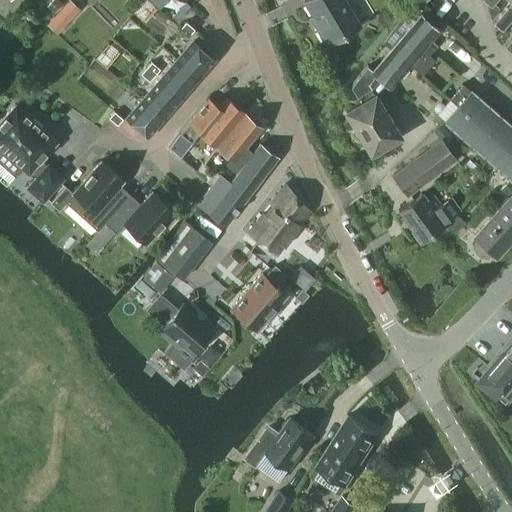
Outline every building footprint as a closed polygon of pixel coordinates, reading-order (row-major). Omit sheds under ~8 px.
[(50,15),(43,23),(56,35),(80,9),(71,0),(54,18),(50,15)] [(318,30),(326,44),(360,24),(345,0),(306,0),(304,1),(314,18),(316,17),(320,25),(319,26),(318,30)] [(503,31),(511,19),(511,0),(510,0),(511,1),(494,23),(503,31)] [(186,1),(172,16),(176,20),(190,6),(186,1)] [(45,5),(35,15),(43,23),(50,15),(53,12),(45,5)] [(438,28),(422,14),(392,49),(422,75),(435,60),(429,54),(436,46),(428,39),(438,28)] [(186,21),(181,27),(189,35),(195,28),(186,21)] [(193,41),(176,60),(197,78),(213,58),(193,41)] [(409,63),(392,49),(375,69),(374,69),(373,70),(368,65),(352,86),(361,101),(346,110),(354,123),(353,127),(357,133),(360,134),(371,152),(399,134),(368,84),(376,75),(389,86),(409,63)] [(176,60),(160,79),(180,97),(197,78),(176,60)] [(151,61),(146,67),(155,74),(160,68),(151,61)] [(146,67),(141,73),(150,81),(155,74),(146,67)] [(160,79),(144,98),(164,115),(180,97),(160,79)] [(470,90),(463,83),(458,89),(466,95),(470,90)] [(511,180),(511,124),(471,89),(470,90),(466,95),(461,100),(457,105),(443,121),(511,180)] [(466,95),(458,89),(454,93),(461,100),(466,95)] [(461,100),(454,93),(449,99),(457,105),(461,100)] [(201,133),(217,146),(245,113),(226,97),(219,107),(208,98),(179,133),(192,143),(201,133)] [(144,98),(127,117),(147,135),(164,115),(144,98)] [(57,140),(15,103),(0,120),(0,150),(2,149),(29,173),(30,171),(36,176),(27,187),(43,201),(64,177),(48,162),(47,164),(41,158),(57,140)] [(114,111),(109,117),(117,124),(123,118),(114,111)] [(245,113),(217,146),(231,158),(227,163),(235,169),(249,152),(243,147),(261,126),(258,123),(259,121),(250,114),(248,115),(245,113)] [(443,126),(436,131),(443,141),(450,136),(443,126)] [(456,158),(441,138),(393,174),(407,194),(456,158)] [(457,138),(447,145),(456,157),(465,150),(457,138)] [(260,143),(231,182),(221,173),(197,203),(225,225),(278,157),(260,143)] [(123,180),(101,159),(73,191),(65,184),(51,201),(59,209),(66,202),(98,230),(130,193),(120,184),(123,180)] [(203,163),(197,171),(211,183),(217,175),(203,163)] [(511,184),(508,181),(501,189),(509,195),(511,191),(511,184)] [(310,210),(286,183),(248,232),(277,254),(310,210)] [(174,210),(152,190),(141,202),(130,193),(105,222),(117,232),(125,223),(147,243),(174,210)] [(422,193),(398,210),(421,241),(445,224),(442,222),(459,209),(450,197),(441,204),(433,195),(427,200),(422,193)] [(511,233),(511,195),(475,236),(496,255),(510,239),(508,237),(511,233)] [(188,221),(159,260),(183,278),(212,239),(188,221)] [(93,236),(86,244),(95,252),(102,244),(93,236)] [(173,276),(157,263),(144,279),(161,292),(173,276)] [(286,293),(262,273),(232,307),(256,328),(266,317),(270,320),(280,308),(276,305),(286,293)] [(295,296),(302,302),(308,295),(301,289),(295,296)] [(159,329),(173,341),(176,338),(193,353),(212,330),(181,304),(159,329)] [(213,345),(201,359),(210,366),(221,352),(213,345)] [(511,345),(507,351),(508,351),(483,381),(507,401),(511,395),(511,345)] [(200,360),(195,366),(203,372),(207,367),(200,360)] [(315,467),(344,486),(346,484),(347,484),(379,433),(349,414),(315,467)] [(280,432),(270,425),(245,459),(256,467),(258,465),(279,481),(289,468),(289,469),(314,434),(292,417),(280,432)] [(279,490),(265,511),(286,511),(294,500),(279,490)] [(330,511),(351,511),(356,505),(342,495),(330,511)]
